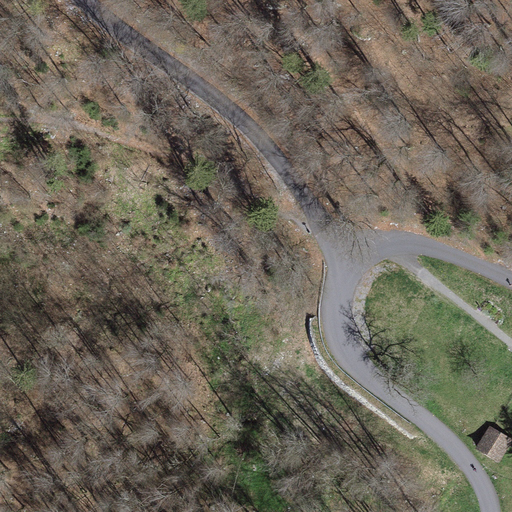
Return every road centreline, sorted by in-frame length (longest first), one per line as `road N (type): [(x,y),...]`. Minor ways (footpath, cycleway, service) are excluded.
road 1 (unclassified): [(94,0),(246,121),(310,210),(358,257)]
road 2 (unclassified): [(358,257),(335,305),(346,352),(470,465),(490,511)]
road 3 (unclassified): [(511,281),(410,242),(383,243),(358,257)]
